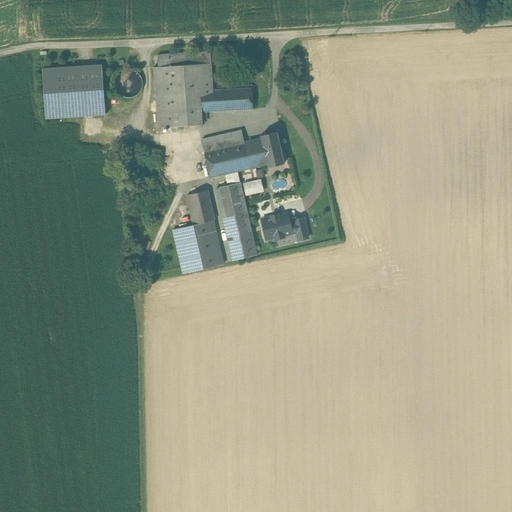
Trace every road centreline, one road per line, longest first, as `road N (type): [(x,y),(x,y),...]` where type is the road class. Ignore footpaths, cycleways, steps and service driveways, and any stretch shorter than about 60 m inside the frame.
road 1 (track): [(144,40),(142,127),(152,141),(173,143),(190,158),(191,178),(139,281),(142,511)]
road 2 (track): [(511,20),(0,52)]
road 3 (track): [(278,33),(273,105),(173,143)]
road 4 (track): [(273,105),(298,125),(317,167),(320,186),(296,211)]
